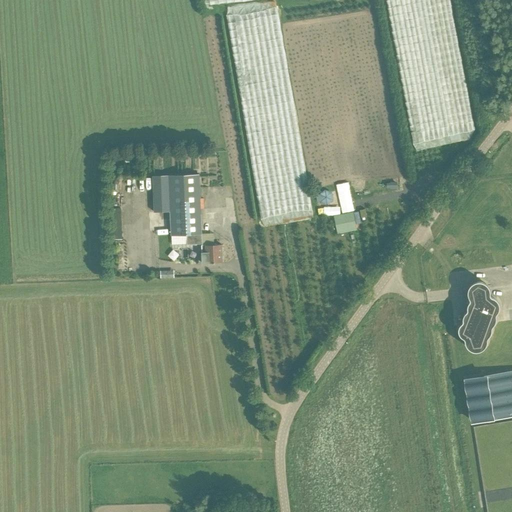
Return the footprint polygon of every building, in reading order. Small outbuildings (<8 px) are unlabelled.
[(170,211),(172,235),(172,245),(202,244),(202,234),(201,191),(200,173),(152,175),(154,211),(170,211)] [(319,203),(334,199),(331,189),(316,193),(319,203)] [(113,238),(123,238),(122,206),(113,207),(113,238)] [(334,215),(338,234),(357,229),(353,211),(334,215)] [(201,249),(202,252),(202,263),(222,262),(222,244),(205,245),(205,249),(201,249)] [(459,330),(460,331),(460,332),(460,333),(461,334),(462,335),(463,336),(465,337),(465,338),(466,339),(467,343),(467,344),(468,345),(469,346),(469,347),(471,348),(472,349),(474,350),(476,350),(477,350),(479,350),(480,349),(481,349),(483,348),(484,347),(485,346),(486,345),(486,344),(487,342),(487,341),(487,338),(488,338),(488,336),(490,334),(491,333),(491,331),(492,329),(492,327),(492,326),(493,325),(494,324),(494,323),(495,321),(496,319),(496,318),(496,316),(496,315),(496,314),(497,313),(498,311),(499,309),(499,308),(499,306),(499,305),(499,303),(498,301),(498,302),(487,297),(486,284),(485,283),(483,282),(482,281),(480,281),(478,281),(477,281),(476,282),(474,283),(472,284),(471,285),(472,285),(473,299),(471,299),(471,300),(470,301),(469,303),(469,304),(468,305),(468,306),(468,308),(468,309),(468,310),(468,311),(467,312),(464,319),(464,320),(464,321),(464,322),(463,322),(462,324),(461,324),(460,326),(460,328),(459,329),(459,330)] [(473,421),(511,414),(511,372),(466,379),(473,421)] [(511,511),(511,420),(474,427),(487,511),(511,511)]
